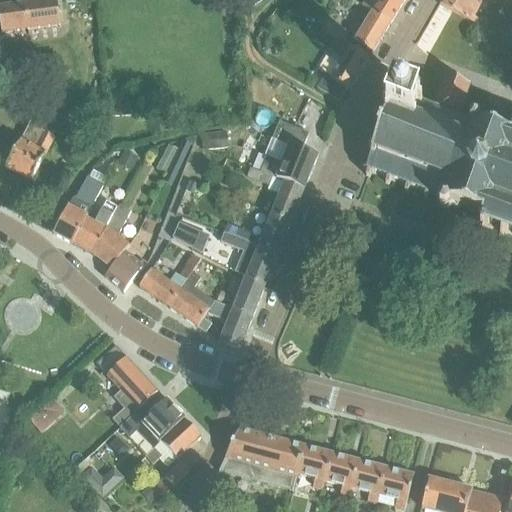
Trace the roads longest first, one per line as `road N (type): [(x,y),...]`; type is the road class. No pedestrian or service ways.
road 1 (unclassified): [(246,381),(340,156),(426,0)]
road 2 (residential): [(246,381),(170,354),(110,317),(0,224)]
road 3 (residential): [(511,447),(246,381)]
road 4 (residential): [(191,511),(246,381)]
